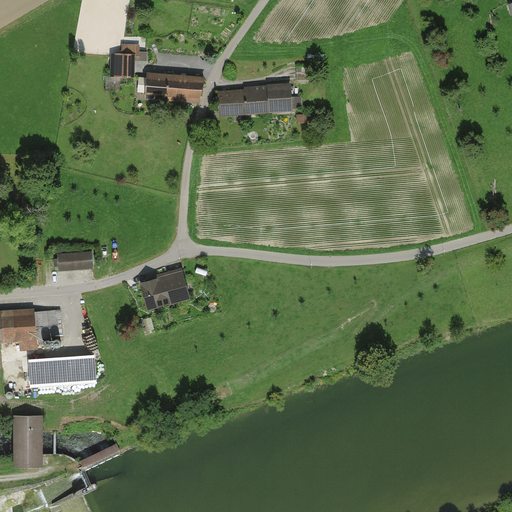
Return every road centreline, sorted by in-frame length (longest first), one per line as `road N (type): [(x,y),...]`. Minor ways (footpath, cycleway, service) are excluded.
road 1 (unclassified): [(182,251),(360,261),(511,229)]
road 2 (unclassified): [(267,0),(220,68),(192,137),(182,251)]
road 3 (unclassified): [(0,296),(99,285),(182,251)]
